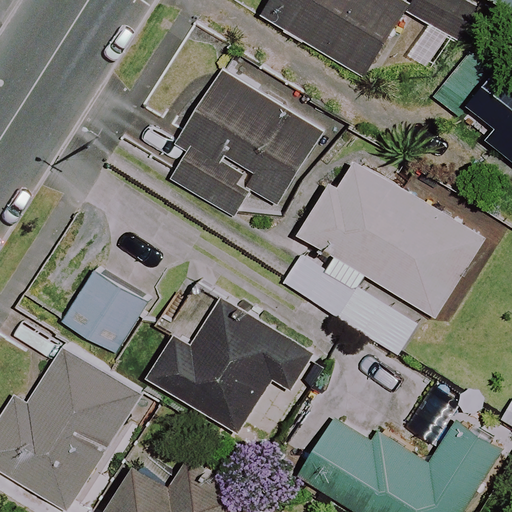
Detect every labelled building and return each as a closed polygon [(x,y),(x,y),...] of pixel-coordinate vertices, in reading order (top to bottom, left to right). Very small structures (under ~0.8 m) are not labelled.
[(415,3),(409,0),(280,0),(272,13),(369,75),(415,3)] [(491,9),(477,0),(424,0),(420,5),(444,21),(420,58),(447,76),(491,9)] [(511,55),(476,100),(502,121),(491,134),(511,151),(511,55)] [(329,134),(238,72),(171,170),(237,215),(256,187),(281,204),(329,134)] [(492,238),(354,151),(305,229),(342,252),(331,268),(361,287),(372,271),(443,316),(492,238)] [(152,300),(105,274),(77,324),(124,350),(152,300)] [(423,320),(366,288),(348,319),(405,351),(423,320)] [(298,340),(232,298),(202,345),(185,335),(159,376),(243,428),(298,340)] [(140,394),(71,350),(35,406),(23,398),(0,433),(0,462),(69,506),(140,394)] [(435,468),(345,414),(308,477),(367,511),(472,511),(480,499),(511,447),(464,419),(435,468)] [(243,511),(254,495),(195,459),(179,484),(145,464),(115,511),(243,511)]
